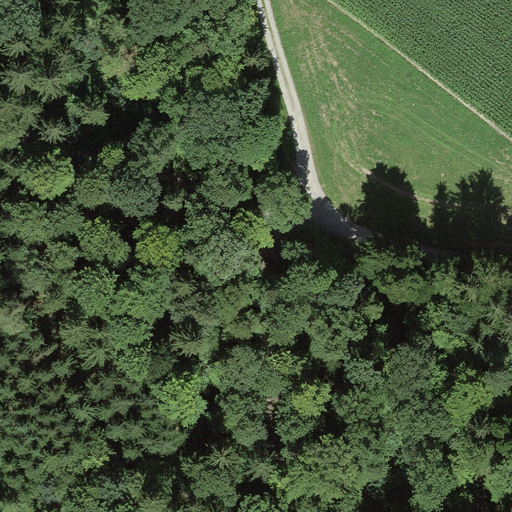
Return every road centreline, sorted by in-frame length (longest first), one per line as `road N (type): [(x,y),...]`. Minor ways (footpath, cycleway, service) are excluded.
road 1 (track): [(0,129),(327,225)]
road 2 (track): [(266,211),(283,511)]
road 3 (track): [(254,0),(306,191),(327,225)]
road 4 (track): [(327,225),(511,271)]
